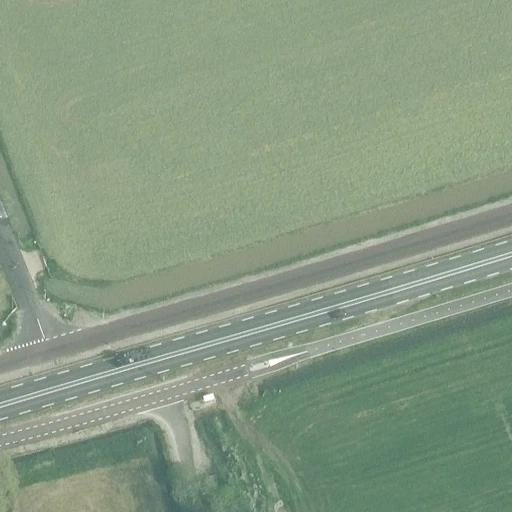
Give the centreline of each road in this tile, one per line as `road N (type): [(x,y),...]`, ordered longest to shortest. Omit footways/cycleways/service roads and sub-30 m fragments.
road 1 (primary): [(0,407),(511,252)]
road 2 (unclassified): [(511,214),(49,350)]
road 3 (unclassified): [(0,441),(300,354)]
road 4 (unclassified): [(49,350),(0,215)]
